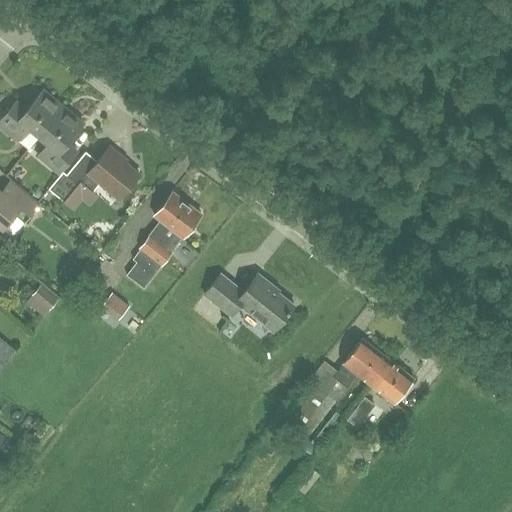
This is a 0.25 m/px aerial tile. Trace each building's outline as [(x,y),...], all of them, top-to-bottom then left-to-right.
[(0,122),(29,147),(63,105),(43,88),(27,109),(17,100),(0,120),(0,122)] [(84,121),(63,105),(29,147),(40,134),(49,142),(38,155),(59,173),(77,150),(67,142),(84,121)] [(86,150),(67,173),(63,170),(49,187),(65,200),(81,180),(93,190),(101,181),(119,197),(139,173),(119,156),(121,153),(110,143),(97,159),(86,150)] [(0,225),(4,228),(16,214),(25,221),(41,202),(11,178),(1,189),(0,188),(0,225)] [(127,273),(144,286),(202,212),(174,190),(155,213),(162,218),(140,246),(141,247),(133,257),(137,260),(127,273)] [(231,314),(240,303),(274,329),(294,303),(273,286),(274,285),(258,272),(244,291),(221,273),(204,293),(231,314)] [(130,304),(113,290),(101,305),(119,318),(130,304)] [(357,373),(368,382),(371,384),(390,358),(362,336),(337,368),(325,359),(307,381),(310,384),(287,414),(310,433),(357,373)] [(413,376),(390,358),(371,384),(394,401),(413,376)] [(356,409),(370,419),(378,410),(364,399),(356,409)] [(328,452),(342,435),(334,428),(320,445),(328,452)]
